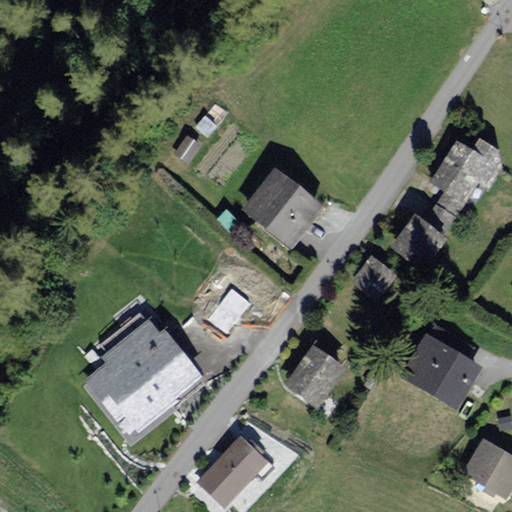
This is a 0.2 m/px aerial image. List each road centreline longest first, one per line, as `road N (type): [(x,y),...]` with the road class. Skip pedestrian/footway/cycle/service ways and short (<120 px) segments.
road 1 (residential): [(505,13),(149,511)]
road 2 (track): [(260,0),(0,306)]
